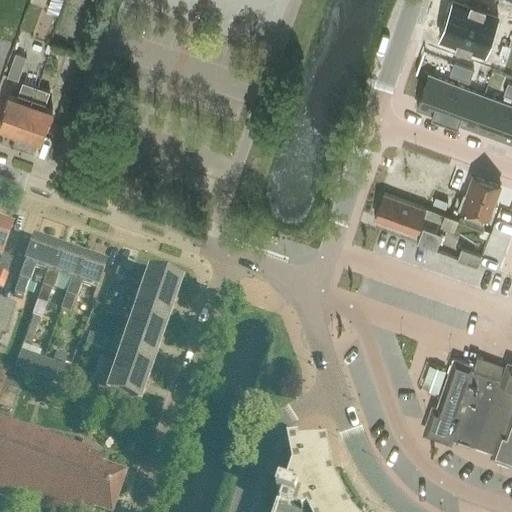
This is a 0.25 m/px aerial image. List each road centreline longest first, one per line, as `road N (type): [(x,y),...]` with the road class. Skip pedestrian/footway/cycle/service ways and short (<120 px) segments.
road 1 (residential): [(141,511),(228,257)]
road 2 (secondary): [(228,257),(0,177)]
road 3 (residential): [(371,128),(320,272),(296,285)]
road 4 (residential): [(240,511),(270,435),(338,407)]
road 5 (residential): [(511,175),(371,128)]
road 6 (residential): [(415,0),(371,128)]
road 7 (secondary): [(338,407),(296,285)]
road 8 (secondary): [(407,511),(373,482),(338,407)]
